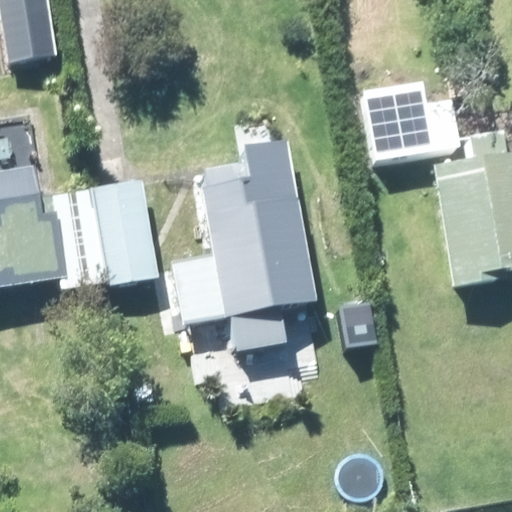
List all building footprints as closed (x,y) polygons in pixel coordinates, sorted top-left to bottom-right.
[(0,0),(0,66),(44,61),(34,0),(0,0)] [(462,145),(454,97),(426,102),(423,82),(359,92),(370,160),(462,145)] [(511,275),(511,152),(507,153),(503,131),(464,137),(468,156),(433,162),(455,285),(511,275)] [(215,321),(221,357),(269,349),(263,313),(301,307),(273,146),(225,155),(227,169),(188,176),(191,193),(186,194),(208,322),(215,321)] [(22,202),(16,173),(0,175),(0,293),(42,286),(44,297),(97,287),(79,191),(22,202)] [(97,287),(95,289),(146,281),(130,184),(86,192),(79,191),(97,287)]
